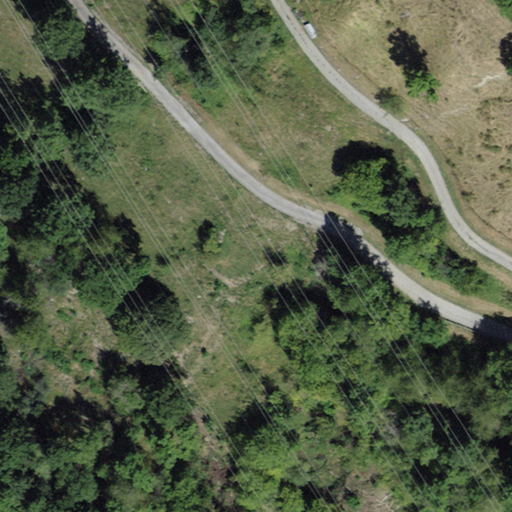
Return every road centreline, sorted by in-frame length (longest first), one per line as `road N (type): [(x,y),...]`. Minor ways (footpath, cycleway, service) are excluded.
road 1 (unclassified): [(76,0),(235,178),(332,231),(431,302),(511,334)]
road 2 (track): [(278,0),(324,67),(424,153),(469,236),(511,263)]
